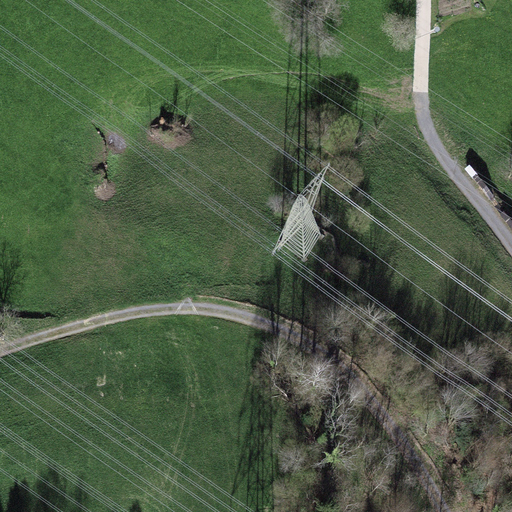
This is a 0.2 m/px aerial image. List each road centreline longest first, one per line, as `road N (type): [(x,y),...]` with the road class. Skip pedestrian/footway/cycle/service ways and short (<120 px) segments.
road 1 (track): [(0,345),(223,308),(344,366),(447,511)]
road 2 (track): [(511,247),(472,198),(415,93),(417,0)]
